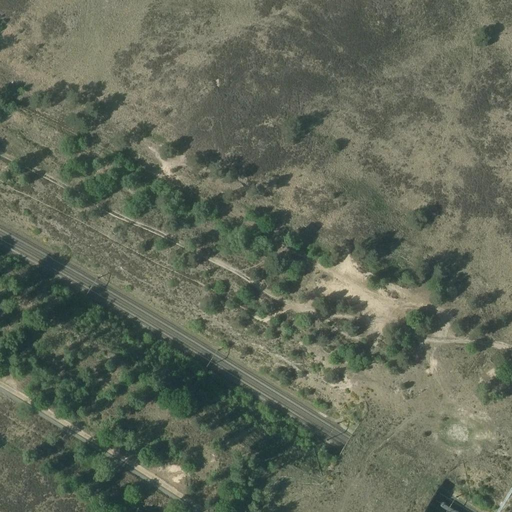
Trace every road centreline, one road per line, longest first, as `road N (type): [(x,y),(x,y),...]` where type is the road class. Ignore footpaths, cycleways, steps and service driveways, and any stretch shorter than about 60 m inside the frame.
road 1 (track): [(511,347),(428,340),(396,322),(294,307),(0,154)]
road 2 (track): [(0,383),(210,511)]
